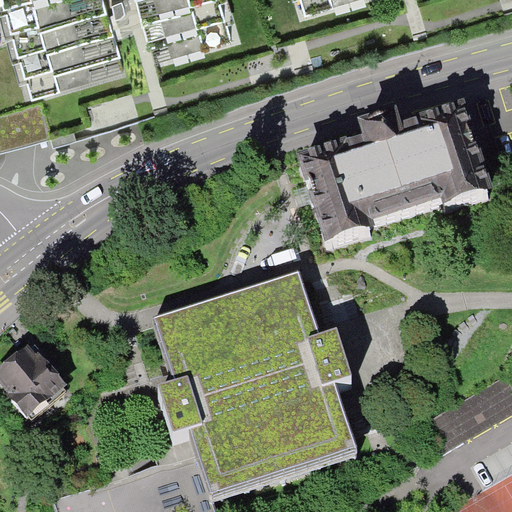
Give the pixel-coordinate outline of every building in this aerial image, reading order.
[(100,0),(0,0),(0,20),(23,108),(123,79),(100,0)] [(221,0),(131,0),(151,69),(235,45),(221,0)] [(291,0),(299,24),(380,0),(291,0)] [(365,142),(303,161),(331,249),(372,236),(369,227),(445,204),(448,212),(494,198),(466,108),(407,127),(402,113),(360,126),(365,142)] [(216,511),(214,505),(356,460),(338,402),(335,392),(351,387),(335,337),(319,343),(299,279),(228,301),(156,324),(176,387),(153,394),(174,460),(51,499),(54,511),(216,511)] [(31,342),(0,368),(0,387),(27,418),(31,415),(33,418),(66,390),(63,387),(67,383),(31,342)] [(511,401),(499,381),(421,427),(441,459),(511,416),(511,401)]
